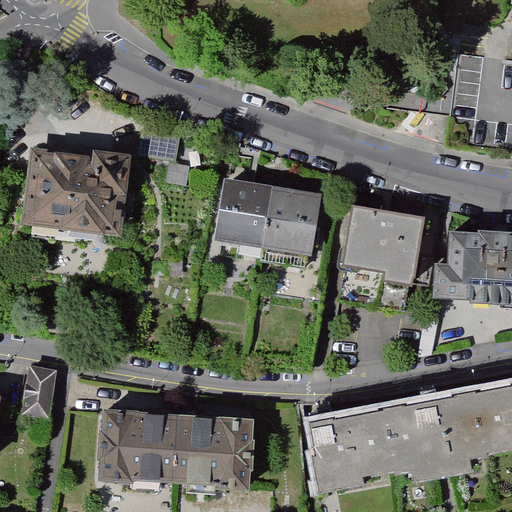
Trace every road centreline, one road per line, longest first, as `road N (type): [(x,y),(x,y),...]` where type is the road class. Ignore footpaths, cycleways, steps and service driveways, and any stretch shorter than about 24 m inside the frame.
road 1 (residential): [(0,345),(247,385),(372,380),(511,353)]
road 2 (residential): [(46,24),(140,75),(285,130),(511,200)]
